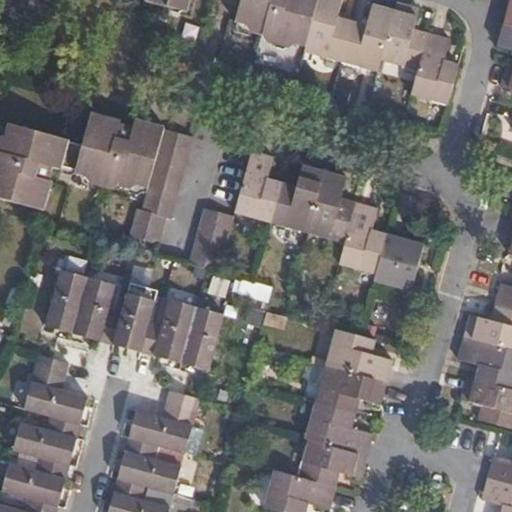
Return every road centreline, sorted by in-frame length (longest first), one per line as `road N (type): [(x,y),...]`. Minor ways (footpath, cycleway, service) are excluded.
road 1 (residential): [(412,441),(463,248),(451,177)]
road 2 (residential): [(451,177),(234,124)]
road 3 (residential): [(451,177),(486,25),(467,0)]
road 4 (residential): [(113,389),(81,511)]
